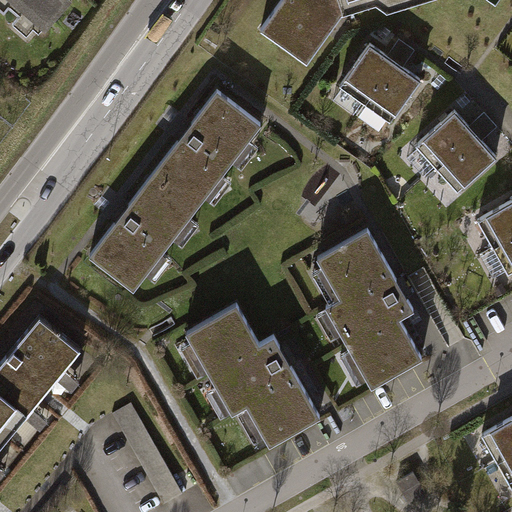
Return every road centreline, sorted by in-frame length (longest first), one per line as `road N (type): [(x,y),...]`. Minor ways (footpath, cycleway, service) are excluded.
road 1 (residential): [(234,511),(511,349)]
road 2 (secondary): [(48,170),(170,0)]
